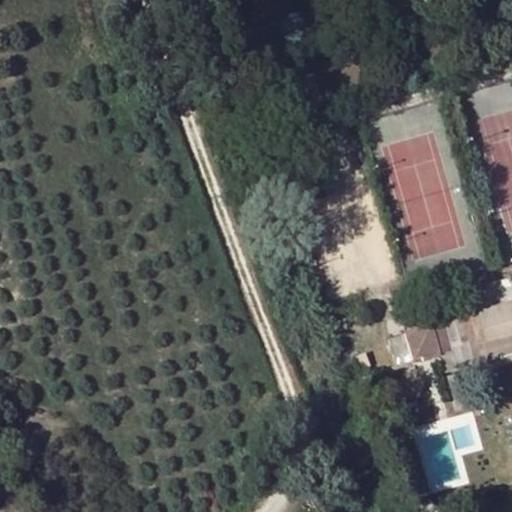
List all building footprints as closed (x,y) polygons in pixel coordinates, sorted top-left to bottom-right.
[(511,306),(477,317),(486,345),(511,338),(511,306)] [(441,358),(432,327),(406,335),(413,362),(422,359),(423,363),(441,358)] [(406,335),(388,340),(396,366),(413,362),(406,335)] [(371,377),(367,368),(357,372),(360,381),(371,377)] [(415,446),(410,430),(392,436),(398,451),(415,446)]
